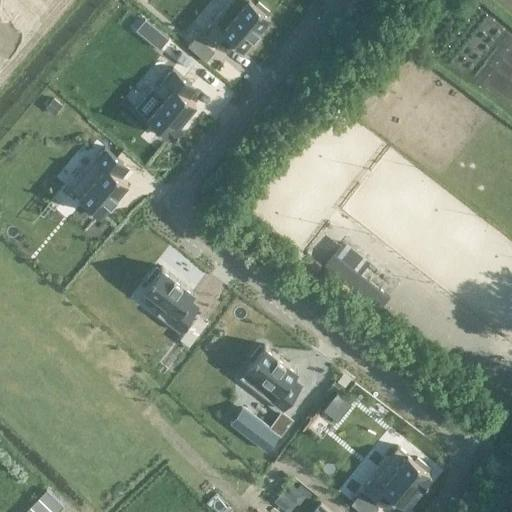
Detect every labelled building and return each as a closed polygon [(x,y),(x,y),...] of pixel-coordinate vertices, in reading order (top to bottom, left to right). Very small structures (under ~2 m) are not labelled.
[(250,0),(229,0),(203,31),(222,47),(230,38),(242,48),(269,15),(267,13),(269,11),(257,1),(255,4),(250,0)] [(159,48),(168,37),(145,18),(136,29),(159,48)] [(151,87),(135,107),(147,117),(147,118),(154,123),(151,126),(163,136),(166,133),(168,135),(169,134),(172,136),(182,125),(179,122),(195,103),(183,93),(191,83),(172,67),(154,89),(151,87)] [(104,146),(69,188),(85,202),(83,205),(95,215),(97,212),(100,214),(127,181),(115,171),(123,162),(104,146)] [(389,296),(333,252),(323,264),(369,301),(366,304),(376,312),(389,296)] [(149,281),(144,288),(164,303),(156,313),(179,331),(194,311),(184,304),(194,291),(160,266),(159,268),(156,266),(146,278),(149,281)] [(187,344),(192,338),(184,332),(179,338),(187,344)] [(252,359),(239,377),(282,410),(297,390),(287,383),(297,370),(263,344),(261,346),(259,344),(249,357),(252,359)] [(511,407),(498,425),(507,433),(511,426),(511,407)] [(245,408),(234,423),(267,449),(288,421),(279,413),(269,426),(245,408)] [(489,441),(497,433),(492,429),(485,438),(489,441)] [(397,446),(363,488),(382,503),(389,494),(402,504),(418,484),(421,487),(431,475),(427,472),(428,471),(426,469),(428,466),(416,456),(414,459),(397,446)] [(54,511),(62,504),(44,488),(21,511),(54,511)] [(331,511),(320,502),(311,511),(331,511)]
